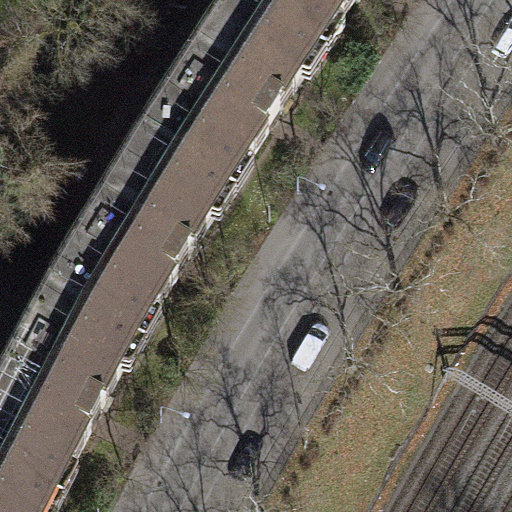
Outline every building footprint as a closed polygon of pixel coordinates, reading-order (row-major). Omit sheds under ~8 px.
[(321,54),(237,0),(236,0),(144,142),(230,195),(277,122),(321,54)] [(237,0),(321,54),(356,0),(237,0)] [(230,195),(144,142),(51,295),(138,344),(183,271),(230,195)] [(138,344),(51,295),(0,391),(0,471),(56,501),(108,403),(138,344)] [(0,471),(0,511),(50,511),(56,501),(0,471)]
